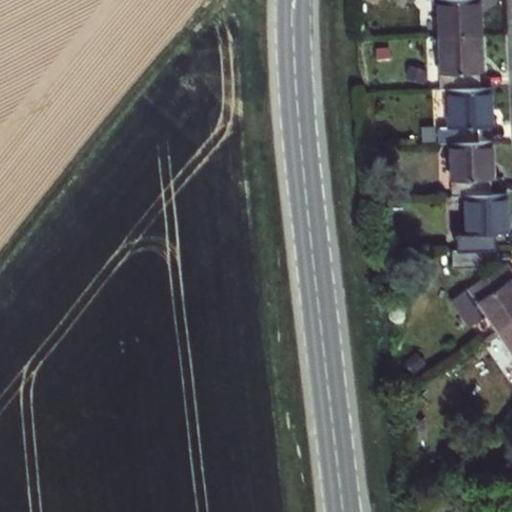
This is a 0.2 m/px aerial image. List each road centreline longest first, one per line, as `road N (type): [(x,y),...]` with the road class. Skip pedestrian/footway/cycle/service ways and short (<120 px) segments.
road 1 (secondary): [(343,511),(300,141),(293,0)]
road 2 (track): [(0,271),(194,22),(222,0)]
